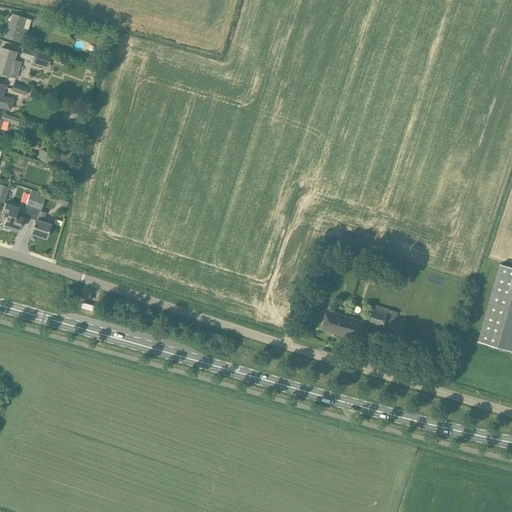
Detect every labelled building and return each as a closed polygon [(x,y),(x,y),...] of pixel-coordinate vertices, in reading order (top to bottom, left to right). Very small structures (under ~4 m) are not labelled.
[(27,19),(11,14),(9,23),(8,27),(7,27),(4,37),(25,43),(29,31),(24,29),(27,19)] [(51,19),(35,15),(33,23),(48,28),(49,26),(63,30),(65,24),(51,20),(51,19)] [(100,47),(93,45),(91,52),(98,54),(100,47)] [(16,53),(0,48),(0,49),(0,73),(15,78),(19,63),(13,61),(16,53)] [(51,57),(22,48),(20,57),(33,61),(32,63),(48,68),(51,57)] [(0,84),(0,106),(9,109),(12,100),(1,97),(4,85),(0,84)] [(28,88),(13,84),(11,91),(25,96),(28,88)] [(72,111),(73,118),(81,117),(80,109),(72,111)] [(0,130),(3,121),(18,125),(20,119),(6,115),(3,114),(1,119),(0,119),(0,130)] [(53,157),(42,150),(37,158),(47,165),(53,157)] [(63,180),(52,176),(48,192),(59,195),(63,180)] [(0,201),(3,203),(8,189),(10,183),(0,179),(0,180),(0,201)] [(25,207),(31,209),(36,192),(31,190),(25,207)] [(36,192),(31,209),(38,212),(31,234),(45,238),(50,225),(43,223),(46,214),(40,212),(44,199),(37,197),(38,192),(36,192)] [(19,208),(5,203),(0,219),(6,220),(3,228),(10,230),(11,227),(18,229),(22,219),(16,216),(19,208)] [(55,219),(53,225),(60,228),(62,222),(55,219)] [(511,265),(501,263),(482,342),(511,349),(511,265)] [(82,303),(81,308),(93,311),(94,306),(82,303)] [(398,312),(374,305),(369,324),(370,324),(391,330),(393,324),(394,324),(398,312)] [(370,324),(369,324),(327,311),(322,330),(364,342),(370,324)]
